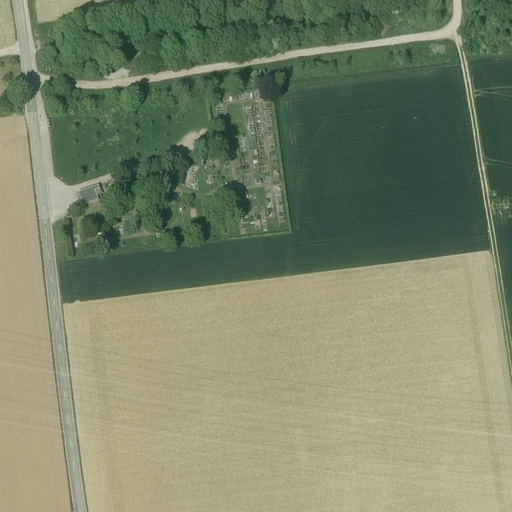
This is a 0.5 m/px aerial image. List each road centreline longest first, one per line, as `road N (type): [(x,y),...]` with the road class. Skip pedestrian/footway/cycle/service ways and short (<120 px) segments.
road 1 (track): [(456,9),(0,54)]
road 2 (tertiary): [(27,77),(81,511)]
road 3 (track): [(457,33),(92,85),(27,77)]
road 4 (track): [(457,33),(511,342)]
